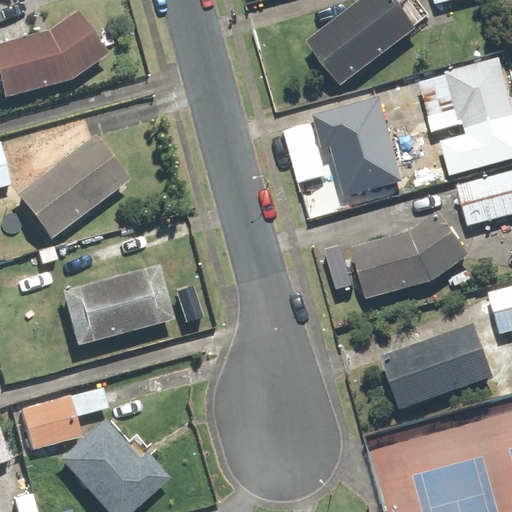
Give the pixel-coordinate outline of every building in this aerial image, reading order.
[(370,0),(313,44),(346,87),(421,30),(398,0),(370,0)] [(0,43),(0,71),(6,97),(72,80),(110,54),(78,10),(48,32),(0,43)] [(511,90),(503,58),(449,72),(461,119),(466,118),(476,156),(480,155),(482,164),(511,155),(511,90)] [(407,181),(385,96),(317,114),(327,150),(336,147),(349,196),(407,181)] [(17,194),(51,238),(130,179),(96,135),(17,194)] [(0,187),(12,184),(0,142),(0,187)] [(511,171),(461,185),(472,225),(511,214),(511,171)] [(444,211),(413,232),(356,248),(370,299),(436,281),(474,255),(444,211)] [(64,291),(79,345),(175,319),(160,265),(64,291)] [(177,292),(187,322),(204,317),(194,287),(177,292)] [(511,288),(492,293),(503,332),(511,329),(511,288)] [(478,323),(385,356),(404,409),(497,375),(478,323)] [(23,409),(33,449),(81,436),(76,416),(109,407),(104,388),(23,409)] [(105,418),(60,459),(108,511),(132,511),(171,478),(147,451),(140,457),(105,418)] [(0,463),(12,459),(0,424),(0,463)]
